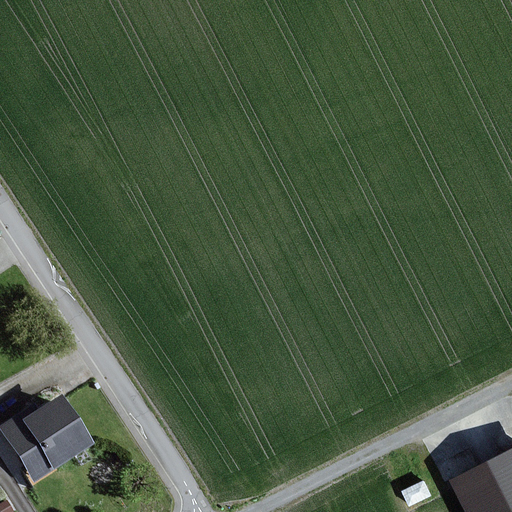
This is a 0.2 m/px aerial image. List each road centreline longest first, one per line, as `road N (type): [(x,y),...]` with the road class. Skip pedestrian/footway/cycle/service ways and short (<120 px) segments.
road 1 (residential): [(0,203),(199,511)]
road 2 (track): [(252,511),(511,382)]
